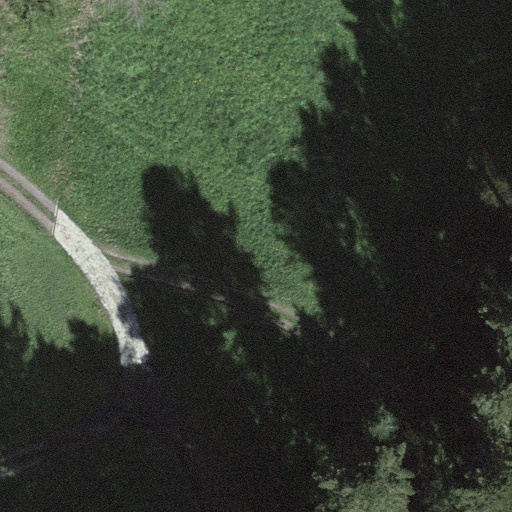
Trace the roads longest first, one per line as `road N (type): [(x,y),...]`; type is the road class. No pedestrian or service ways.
road 1 (track): [(0,467),(108,421),(125,404),(136,368),(118,302),(92,261),(0,179)]
road 2 (track): [(92,261),(268,308),(364,346),(430,397)]
